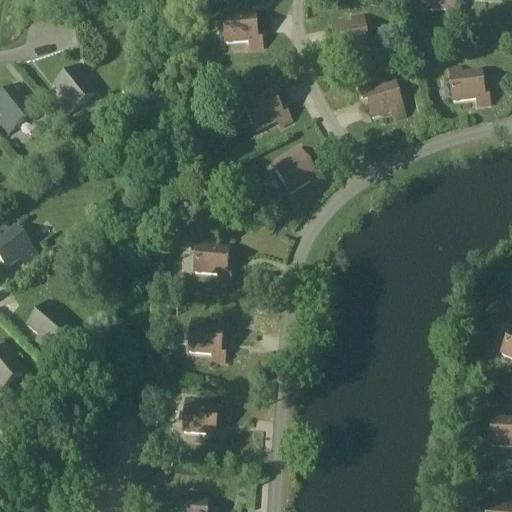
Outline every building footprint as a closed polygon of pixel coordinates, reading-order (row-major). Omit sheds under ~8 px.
[(454,0),(423,0),(423,12),(446,13),(446,19),(459,20),(459,10),(454,10),(454,0)] [(261,40),(256,40),(255,18),(235,19),(234,12),(223,13),(226,46),(249,44),(249,51),(262,50),(261,40)] [(362,19),(351,21),(353,28),(333,32),(337,54),(332,55),(334,64),(346,62),(345,56),(368,52),(362,19)] [(94,97),(84,84),(89,80),(79,67),(54,88),(64,100),(58,105),(69,118),(94,97)] [(481,75),(461,78),(460,71),(449,72),(453,105),(476,102),(477,108),(489,107),(488,97),(483,98),(481,75)] [(23,103),(29,99),(19,86),(0,101),(0,116),(3,120),(0,122),(0,127),(8,137),(34,116),(23,103)] [(394,87),(372,94),(370,88),(358,91),(361,101),(366,100),(372,121),(391,115),(393,122),(404,119),(394,87)] [(271,97),(254,106),(250,99),(241,104),(256,134),(276,123),(279,129),(291,123),(286,114),(282,117),(271,97)] [(324,183),(318,174),(314,177),(302,158),(285,169),(282,163),(272,169),(290,197),(310,184),(313,190),(324,183)] [(16,231),(3,241),(0,237),(0,263),(6,272),(19,262),(24,267),(37,257),(16,231)] [(228,253),(208,251),(209,244),(198,243),(195,276),(218,278),(217,284),(230,286),(231,276),(226,275),(228,253)] [(68,330),(56,319),(60,314),(48,304),(27,329),(39,339),(34,344),(47,355),(68,330)] [(222,332),(202,331),(203,323),(192,322),(189,355),(212,358),(212,364),(224,365),(225,355),(220,355),(222,332)] [(511,334),(501,357),(511,362),(511,334)] [(12,363),(17,358),(7,346),(0,351),(0,394),(23,375),(12,363)] [(217,412),(197,410),(197,403),(186,402),(184,435),(207,437),(206,444),(219,445),(220,435),(215,434),(217,412)] [(511,423),(503,423),(504,416),(493,416),(491,449),(511,449),(511,423)] [(206,511),(208,505),(188,503),(188,496),(177,495),(175,511),(206,511)] [(511,511),(511,510),(499,510),(499,503),(488,502),(487,511),(511,511)]
